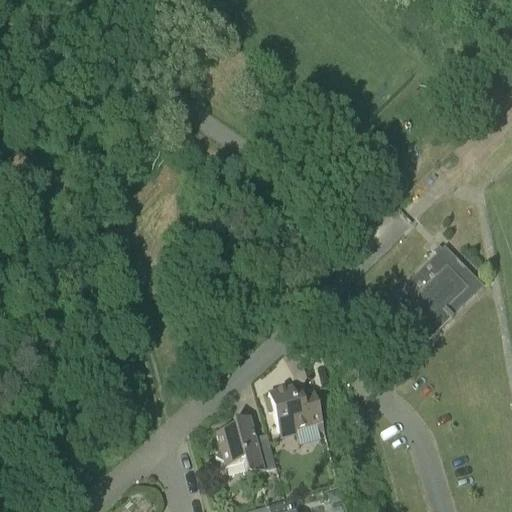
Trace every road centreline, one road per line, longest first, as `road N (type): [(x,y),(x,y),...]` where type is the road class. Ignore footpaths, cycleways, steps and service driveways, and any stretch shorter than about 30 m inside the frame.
road 1 (unclassified): [(98,0),(183,91),(244,140),(398,223)]
road 2 (track): [(163,444),(131,284),(108,246),(0,172)]
road 3 (residential): [(163,444),(398,223)]
road 4 (track): [(398,223),(511,119)]
